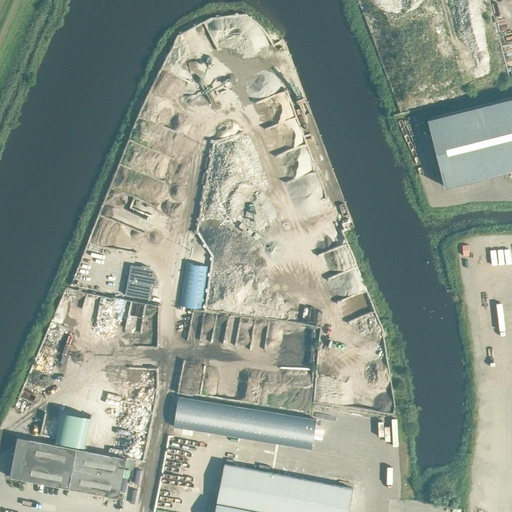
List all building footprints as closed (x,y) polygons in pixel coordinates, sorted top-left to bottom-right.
[(511,97),(427,118),(444,186),(511,169),(511,97)] [(131,265),(129,273),(127,285),(125,294),(151,299),(153,286),(157,287),(158,281),(148,266),(142,265),(141,267),(131,265)] [(208,310),(210,295),(204,294),(208,268),(185,265),(179,304),(201,308),(201,309),(208,310)] [(311,449),(316,419),(178,396),(173,426),(311,449)] [(126,458),(18,436),(10,476),(119,498),(126,458)] [(347,511),(352,487),(224,463),(216,503),(256,510),(264,511),(347,511)] [(264,511),(256,510),(216,503),(214,511),(264,511)]
